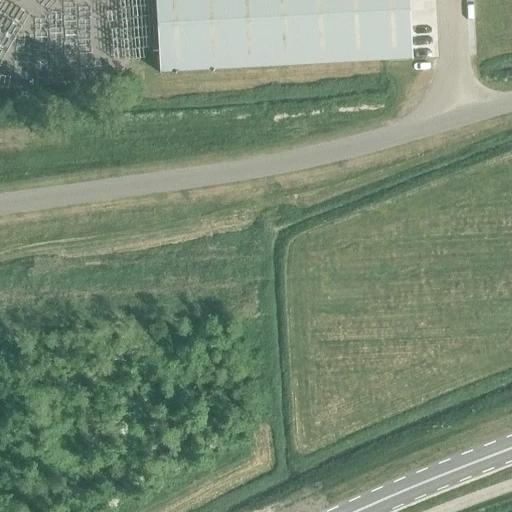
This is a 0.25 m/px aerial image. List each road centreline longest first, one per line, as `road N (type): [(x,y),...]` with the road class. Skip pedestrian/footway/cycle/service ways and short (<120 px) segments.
road 1 (primary): [(354,511),(511,447)]
road 2 (unknown): [(455,124),(453,0)]
